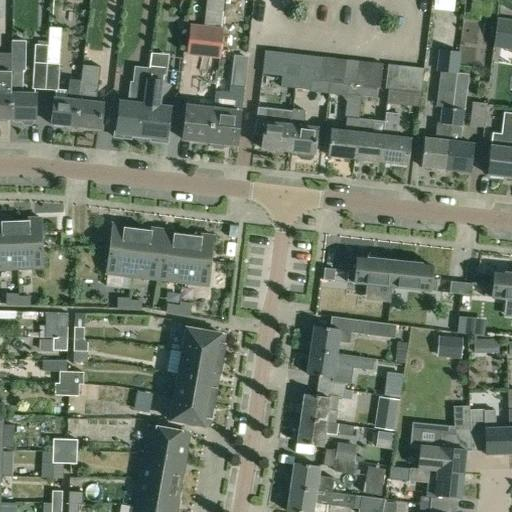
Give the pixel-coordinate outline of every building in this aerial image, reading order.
[(224,0),(208,0),(205,23),(219,25),(221,25),(224,0)] [(511,21),(497,20),(495,34),(511,36),(511,21)] [(219,58),(223,26),(221,25),(219,25),(205,23),(192,22),(188,54),(219,58)] [(32,89),(46,90),(47,64),(48,52),(48,45),(35,45),(32,89)] [(263,74),(274,76),(277,52),(265,50),(263,74)] [(458,75),(460,53),(438,50),(436,72),(458,75)] [(59,52),(48,52),(47,64),(58,64),(59,52)] [(274,76),(282,76),(285,77),(288,53),(277,52),(274,76)] [(300,55),(288,53),(285,77),(298,78),(300,55)] [(312,56),(300,55),(298,78),(309,80),(312,56)] [(309,80),(312,80),(321,81),(324,57),(312,56),(309,80)] [(321,81),(332,82),(335,59),(324,57),(321,81)] [(332,82),(344,84),(347,60),(335,59),(332,82)] [(344,84),(349,84),(356,85),(358,62),(347,60),(344,84)] [(371,63),(358,62),(356,85),(364,86),(368,87),(371,63)] [(383,65),(371,63),(368,87),(378,88),(380,88),(383,65)] [(46,90),(58,91),(59,64),(58,64),(47,64),(46,90)] [(100,66),(82,64),(80,80),(81,80),(77,127),(101,130),(104,103),(96,102),(100,66)] [(386,89),(397,90),(400,67),(388,65),(386,89)] [(148,80),(149,68),(134,66),(130,104),(120,103),(118,121),(116,121),(114,137),(131,139),(131,134),(142,135),(145,106),(146,96),(146,95),(148,80)] [(145,106),(142,135),(152,137),(151,141),(168,143),(170,128),(168,128),(170,109),(157,107),(162,68),(149,66),(149,68),(148,80),(146,95),(146,96),(145,106)] [(0,119),(10,119),(11,68),(0,67),(0,119)] [(397,90),(407,92),(409,92),(412,68),(400,67),(397,90)] [(10,119),(22,120),(22,123),(25,126),(32,126),(34,124),(35,120),(36,120),(36,93),(23,93),(23,68),(11,68),(10,119)] [(424,69),(412,68),(409,92),(421,93),(424,69)] [(281,87),(296,89),(298,78),(285,77),(282,76),(281,87)] [(312,80),(309,80),(298,78),(296,89),(310,91),(312,80)] [(64,125),(77,127),(81,80),(80,80),(70,79),(67,99),(55,98),(52,124),(54,127),(62,128),(64,125)] [(347,95),(362,97),(364,86),(356,85),(349,84),(347,95)] [(377,98),(378,88),(368,87),(364,86),(362,97),(377,98)] [(224,148),(225,145),(237,147),(244,89),(231,88),(230,98),(226,98),(225,111),(213,110),(209,143),(210,144),(210,146),(212,149),(222,150),(224,148)] [(465,90),(455,89),(453,108),(463,110),(465,90)] [(493,126),(499,108),(489,104),(483,122),(493,126)] [(186,106),(182,140),(209,143),(213,110),(186,106)] [(421,167),(445,170),(453,108),(442,107),(440,123),(437,123),(435,140),(424,138),(421,167)] [(471,173),(474,145),(460,143),(464,110),(463,110),(453,108),(445,170),(471,173)] [(256,133),(263,134),(261,150),(288,153),(293,114),(259,109),(256,133)] [(407,166),(410,139),(396,138),(399,114),(397,114),(398,110),(388,109),(388,113),(385,113),(383,136),(384,136),(381,163),(407,166)] [(314,156),(318,129),(303,127),(305,111),(293,110),(293,114),(288,153),(299,154),(299,157),(301,160),(310,161),(313,159),(313,156),(314,156)] [(487,175),(511,178),(511,173),(511,113),(503,112),(501,133),(491,132),(487,175)] [(329,157),(355,160),(360,120),(347,118),(346,132),(332,130),(329,157)] [(355,160),(381,163),(384,136),(383,136),(371,135),(372,121),(360,120),(355,160)] [(29,222),(15,223),(17,269),(43,268),(41,218),(28,219),(29,222)] [(0,219),(0,270),(17,269),(15,223),(1,223),(1,220),(0,219)] [(132,277),(137,231),(124,229),(124,225),(112,224),(106,274),(132,277)] [(151,232),(137,231),(132,277),(157,280),(163,230),(151,229),(151,232)] [(163,230),(157,280),(182,283),(187,237),(174,235),(174,232),(163,230)] [(201,238),(187,237),(182,283),(208,286),(214,236),(201,235),(201,238)] [(391,261),(370,259),(356,257),(354,272),(348,271),(347,282),(391,287),(394,261),(391,261)] [(432,266),(394,261),(391,287),(435,292),(437,281),(430,280),(432,266)] [(334,281),(335,269),(324,268),(323,280),(334,281)] [(485,286),(484,297),(511,299),(511,273),(493,272),(492,286),(485,286)] [(449,293),(460,294),(461,283),(451,282),(449,293)] [(461,283),(460,294),(471,295),(472,284),(461,283)] [(18,305),(18,297),(18,295),(6,294),(6,304),(18,305)] [(18,305),(29,305),(30,297),(18,297),(18,305)] [(129,309),(129,301),(129,299),(117,299),(117,309),(129,309)] [(141,301),(129,301),(129,309),(141,309),(141,301)] [(179,306),(178,314),(189,316),(191,305),(180,302),(179,306)] [(178,314),(179,306),(167,305),(166,312),(178,314)] [(471,334),(473,320),(459,319),(457,333),(471,334)] [(396,325),(356,320),(354,334),(394,339),(396,325)] [(315,326),(311,350),(336,354),(336,353),(337,343),(349,344),(351,333),(351,331),(329,328),(315,326)] [(58,327),(57,338),(67,339),(68,327),(58,327)] [(75,328),(74,339),(84,339),(84,328),(75,328)] [(187,329),(182,352),(221,359),(224,345),(223,344),(224,335),(187,329)] [(460,337),(439,335),(437,355),(459,357),(460,337)] [(53,351),(67,351),(67,339),(57,338),(53,338),(53,351)] [(74,339),(74,352),(87,352),(89,340),(74,339)] [(482,340),(474,340),(474,352),(482,352),(482,340)] [(311,350),(308,375),(320,376),(318,386),(334,388),(335,381),(345,383),(348,367),(372,371),(373,359),(336,353),(336,354),(311,350)] [(182,352),(179,374),(216,381),(216,374),(221,374),(221,359),(182,352)] [(59,372),(59,383),(69,383),(70,373),(70,372),(59,372)] [(70,385),(80,385),(84,385),(84,373),(70,373),(70,385)] [(216,381),(179,374),(174,396),(215,404),(217,389),(215,388),(216,381)] [(305,394),(301,419),(334,423),(338,398),(343,399),(343,398),(351,400),(352,391),(344,390),(345,383),(335,381),(334,388),(318,386),(317,395),(305,394)] [(69,384),(55,383),(54,396),(69,396),(69,384)] [(80,385),(70,385),(69,397),(80,397),(80,385)] [(215,404),(174,396),(170,420),(208,427),(208,419),(211,419),(215,404)] [(399,400),(380,397),(377,412),(397,415),(399,400)] [(78,418),(89,418),(89,399),(78,399),(78,418)] [(453,406),(455,434),(470,433),(469,405),(453,406)] [(485,455),(509,454),(508,429),(496,429),(495,410),(469,411),(470,433),(470,446),(485,445),(485,455)] [(301,419),(297,443),(321,447),(323,433),(336,435),(336,434),(352,437),(353,426),(338,424),(338,423),(335,423),(335,424),(334,423),(301,419)] [(149,427),(144,453),(184,461),(189,434),(149,427)] [(66,452),(66,440),(53,439),(53,452),(66,452)] [(66,440),(66,452),(78,453),(78,440),(66,440)] [(462,474),(465,450),(440,447),(419,445),(417,469),(462,474)] [(336,472),(353,474),(354,461),(335,458),(336,451),(336,450),(325,449),(322,465),(332,466),(336,472)] [(355,453),(336,451),(335,458),(354,461),(355,455),(355,453)] [(52,463),(66,464),(66,452),(53,453),(52,463)] [(78,453),(66,452),(66,464),(77,464),(78,453)] [(139,480),(179,487),(184,461),(144,453),(139,480)] [(294,463),(291,487),(332,493),(334,477),(317,475),(319,466),(294,463)] [(408,479),(436,482),(435,497),(460,499),(462,474),(417,469),(409,468),(408,479)] [(367,469),(363,495),(381,497),(385,471),(367,469)] [(139,480),(135,506),(170,511),(174,511),(179,487),(139,480)] [(285,510),(287,510),(287,511),(311,511),(313,502),(353,508),(354,497),(332,493),(291,487),(289,498),(287,498),(285,499),(283,507),(285,510)] [(52,491),(52,503),(62,503),(62,491),(52,491)] [(69,492),(68,504),(80,504),(82,504),(83,492),(69,492)] [(429,511),(430,506),(431,497),(420,496),(419,511),(429,511)] [(430,506),(446,507),(447,498),(435,497),(431,496),(431,497),(430,506)] [(360,498),(358,511),(382,511),(384,501),(360,498)] [(51,511),(61,511),(62,503),(52,503),(51,511)] [(384,503),(383,511),(395,511),(397,504),(384,503)]
